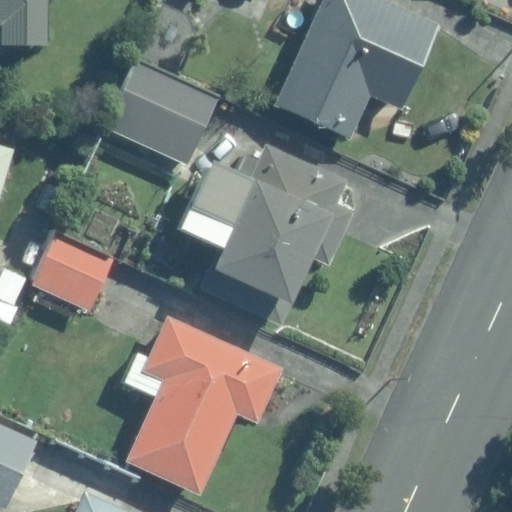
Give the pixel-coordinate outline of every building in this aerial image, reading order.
[(0,0),(0,42),(28,44),(29,0),(0,0)] [(376,0),(313,0),(265,109),(339,142),(359,98),(388,111),(427,23),(376,0)] [(212,100),(126,60),(94,130),(180,170),(212,100)] [(238,181),(194,162),(191,160),(161,230),(201,247),(192,270),(275,305),(299,249),(322,259),(343,209),(323,201),(333,175),(255,142),(238,181)] [(107,261),(54,235),(51,234),(26,286),(82,313),(107,261)] [(27,279),(3,269),(0,276),(0,323),(9,326),(27,279)] [(270,369),(161,314),(139,357),(132,354),(116,385),(148,402),(117,462),(186,498),(229,415),(242,422),(270,369)] [(0,496),(27,439),(0,425),(0,496)] [(116,511),(76,494),(68,511),(116,511)]
